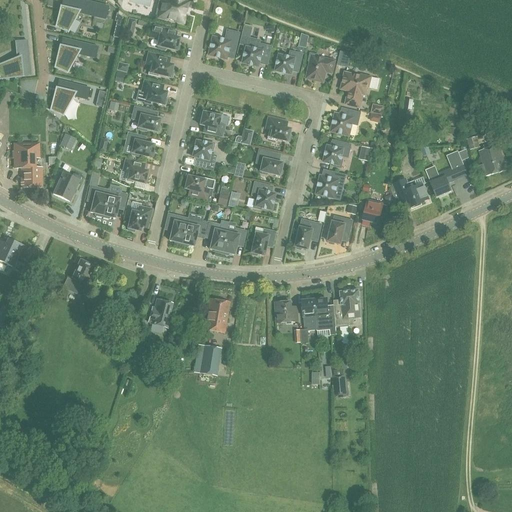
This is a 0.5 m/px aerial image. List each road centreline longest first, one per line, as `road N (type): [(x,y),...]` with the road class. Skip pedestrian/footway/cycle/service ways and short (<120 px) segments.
road 1 (residential): [(193,69),(319,100),(273,277)]
road 2 (unknown): [(479,212),(468,458),(475,511)]
road 3 (secondary): [(511,197),(396,252),(273,277)]
road 4 (residential): [(149,261),(193,69)]
road 5 (secondary): [(149,261),(81,240),(0,198)]
road 6 (secondary): [(273,277),(149,261)]
